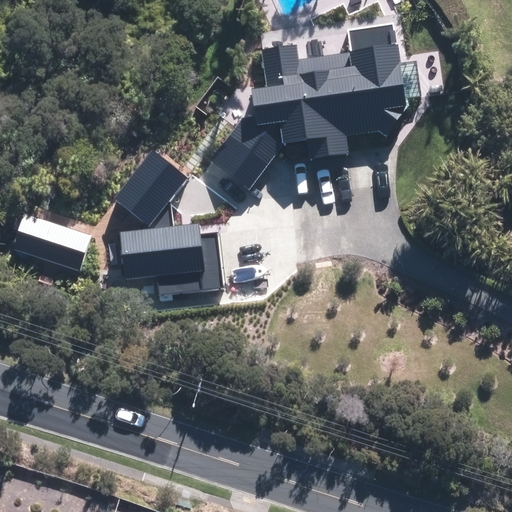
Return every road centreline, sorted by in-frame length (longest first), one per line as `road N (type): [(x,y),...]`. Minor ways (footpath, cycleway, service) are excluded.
road 1 (tertiary): [(0,388),(384,511)]
road 2 (unknown): [(511,290),(376,200),(427,121),(418,21)]
road 3 (unknown): [(376,200),(226,245)]
